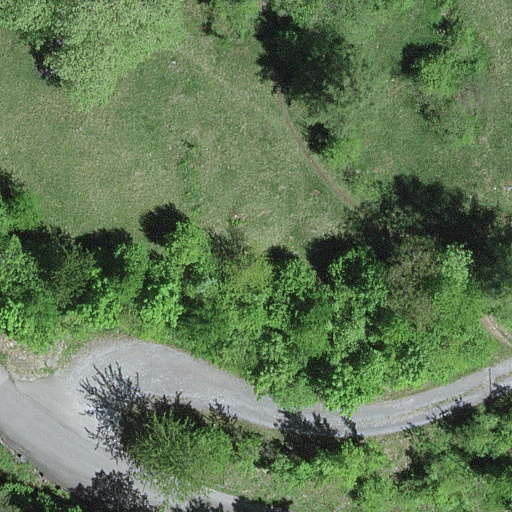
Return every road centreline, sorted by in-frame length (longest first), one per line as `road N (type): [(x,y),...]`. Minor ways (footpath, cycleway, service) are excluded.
road 1 (track): [(69,461),(117,383),(163,374),(344,429),(511,380)]
road 2 (unclassified): [(209,511),(69,461),(0,407)]
